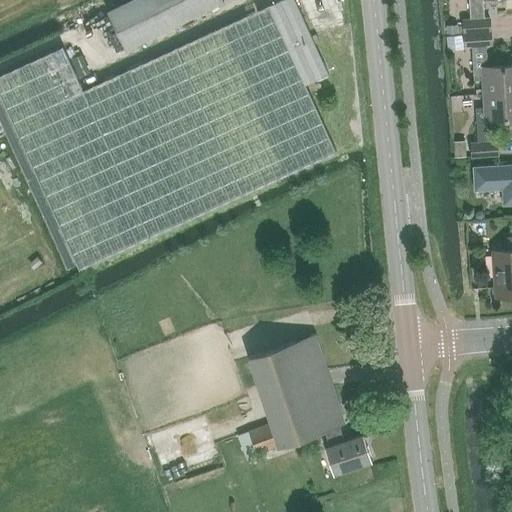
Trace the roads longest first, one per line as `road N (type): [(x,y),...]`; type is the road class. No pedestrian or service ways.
road 1 (tertiary): [(410,341),(374,0)]
road 2 (tertiary): [(427,511),(410,341)]
